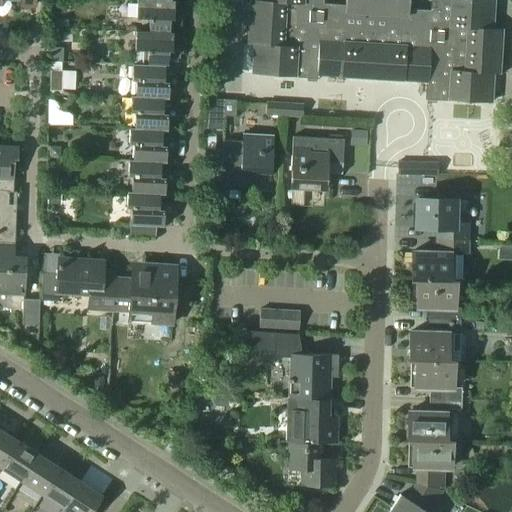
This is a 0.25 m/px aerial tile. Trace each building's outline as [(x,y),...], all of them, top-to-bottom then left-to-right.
[(174,13),(174,1),(138,0),(137,18),(150,19),(150,32),(137,32),(173,34),(173,33),(169,33),(169,26),(181,26),(182,13),(174,13)] [(371,78),(376,0),(345,0),(345,6),(322,5),(322,0),(260,0),(257,0),(250,0),(248,44),(254,44),(252,74),(318,78),(318,75),(371,78)] [(491,0),(430,0),(430,11),(408,10),(408,0),(376,0),(371,78),(426,82),(425,98),(491,102),(493,74),(498,74),(501,29),(490,29),(492,0),(491,0)] [(173,45),(173,34),(137,32),(135,64),(133,64),(133,65),(165,66),(165,65),(168,65),(169,58),(180,59),(181,46),(173,45)] [(63,48),(51,47),(51,62),(63,62),(63,48)] [(174,76),(172,76),(164,75),(165,66),(133,65),(132,81),(136,81),(135,97),(135,98),(163,99),(168,99),(168,87),(172,87),(173,87),(175,87),(176,86),(177,85),(177,84),(178,83),(178,82),(178,80),(177,79),(177,78),(176,77),(175,76),(174,76)] [(62,71),(50,71),(50,91),(62,91),(62,71)] [(172,108),(171,107),(162,107),(163,99),(135,98),(135,97),(131,96),(130,112),(135,113),(134,128),(134,129),(161,130),(167,130),(167,119),(171,119),(172,119),(173,119),(175,118),(176,117),(176,115),(176,114),(177,113),(176,111),(176,110),(175,109),(174,108),(172,108)] [(235,116),(236,100),(208,99),(207,129),(223,129),(223,116),(235,116)] [(302,117),(303,104),(266,102),(266,115),(302,117)] [(47,105),(48,124),(70,124),(70,105),(47,105)] [(171,140),(170,140),(161,140),(161,130),(134,129),(134,128),(130,128),(129,146),(133,146),(133,160),(133,161),(160,162),(166,162),(166,152),(169,152),(171,151),(172,151),(173,150),(174,149),(175,148),(175,147),(175,145),(175,144),(174,143),(173,142),(172,141),(171,140)] [(242,134),(241,141),(223,140),(222,161),(226,161),(225,186),(253,187),(254,169),(271,170),(273,135),(242,134)] [(342,163),(343,139),(292,136),(290,171),(292,171),(291,188),(325,190),(326,162),(342,163)] [(17,160),(18,147),(0,146),(0,190),(8,191),(13,192),(14,172),(9,171),(10,160),(17,160)] [(170,171),(169,171),(160,171),(160,162),(133,161),(133,160),(129,160),(128,176),(132,176),(132,192),(132,193),(159,194),(164,194),(165,183),(169,183),(171,183),(172,182),(173,181),(173,180),(174,179),(174,177),(174,176),(174,175),(173,174),(172,173),(171,172),(170,171)] [(437,174),(437,162),(397,162),(397,174),(437,174)] [(14,234),(15,211),(7,211),(8,191),(0,190),(0,242),(14,243),(14,242),(12,242),(12,234),(14,234)] [(158,203),(159,194),(132,193),(132,192),(127,191),(127,208),(130,209),(130,225),(163,226),(163,215),(168,215),(169,215),(171,214),(172,213),(172,212),(173,211),(173,210),(173,209),(173,207),(172,206),(172,205),(170,204),(169,204),(168,204),(158,203)] [(468,241),(468,227),(461,227),(461,216),(454,215),(454,200),(417,199),(416,227),(436,227),(436,240),(468,241)] [(454,280),(467,281),(468,241),(436,240),(436,252),(412,251),(411,280),(417,280),(417,279),(448,280),(454,280)] [(0,293),(24,295),(26,257),(14,256),(14,243),(0,242),(0,293)] [(101,277),(102,261),(58,258),(57,277),(42,276),(41,300),(57,301),(57,291),(88,292),(87,309),(112,310),(114,278),(101,277)] [(172,324),(175,280),(174,280),(175,266),(132,263),(131,279),(114,278),(112,310),(128,311),(128,322),(172,324)] [(453,307),(454,280),(448,280),(417,279),(417,280),(416,307),(428,308),(428,320),(459,321),(460,307),(453,307)] [(40,325),(41,300),(23,299),(22,325),(40,325)] [(272,331),(273,310),(260,309),(259,328),(259,330),(272,331)] [(285,332),(287,311),(273,310),(272,331),(285,332)] [(298,332),(300,311),(287,311),(285,332),(298,333),(298,332)] [(453,360),(458,360),(459,321),(428,320),(428,332),(410,331),(409,360),(415,360),(445,361),(445,360),(453,360)] [(290,353),(291,334),(245,331),(243,355),(290,357),(290,353)] [(329,377),(337,377),(338,355),(290,353),(290,357),(289,398),(328,398),(329,377)] [(452,388),(453,360),(445,360),(445,361),(415,360),(415,387),(429,388),(429,401),(462,402),(462,388),(452,388)] [(182,387),(182,373),(169,372),(168,387),(182,387)] [(335,443),(336,416),(327,415),(328,398),(289,398),(288,398),(287,442),(289,442),(322,442),(335,443)] [(445,440),(446,413),(461,414),(462,402),(429,401),(429,412),(408,411),(407,440),(413,440),(445,440)] [(0,467),(0,468),(18,441),(0,429),(0,467)] [(450,469),(451,440),(445,440),(413,440),(413,467),(416,467),(416,483),(415,484),(443,490),(444,469),(450,469)] [(21,481),(39,454),(18,441),(0,468),(21,481)] [(335,459),(322,459),(322,442),(289,442),(288,470),(301,470),(301,486),(334,487),(335,459)] [(42,495),(59,468),(39,454),(21,481),(42,495)] [(63,508),(80,481),(59,468),(42,495),(63,508)] [(68,511),(91,511),(102,496),(80,481),(63,508),(68,511)] [(428,511),(443,490),(415,484),(406,499),(400,494),(388,511),(428,511)]
